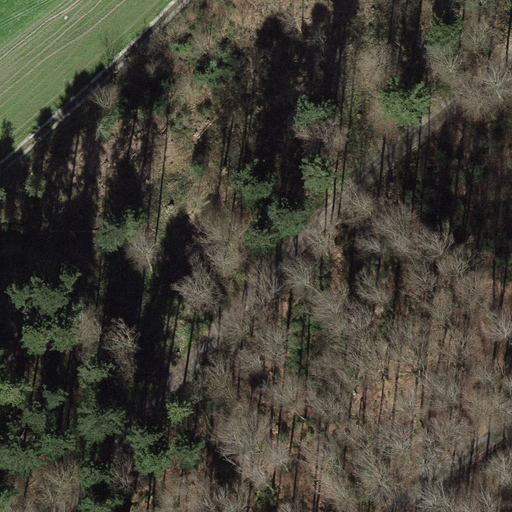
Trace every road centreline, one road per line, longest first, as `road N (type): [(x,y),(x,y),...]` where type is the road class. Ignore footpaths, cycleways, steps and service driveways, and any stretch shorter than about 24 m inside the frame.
road 1 (track): [(180,0),(0,176)]
road 2 (track): [(389,511),(511,421)]
